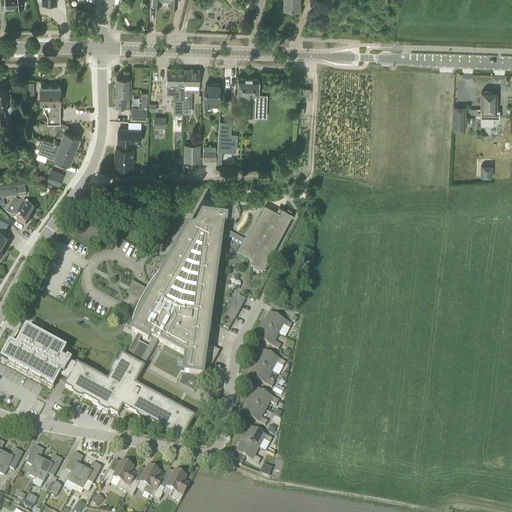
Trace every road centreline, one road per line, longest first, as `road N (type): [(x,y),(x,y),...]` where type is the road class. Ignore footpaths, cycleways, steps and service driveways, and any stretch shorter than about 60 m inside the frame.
road 1 (secondary): [(511,63),(99,49)]
road 2 (residential): [(0,419),(212,452),(234,352),(255,312)]
road 3 (unclassified): [(0,315),(95,151),(102,132),(99,49)]
